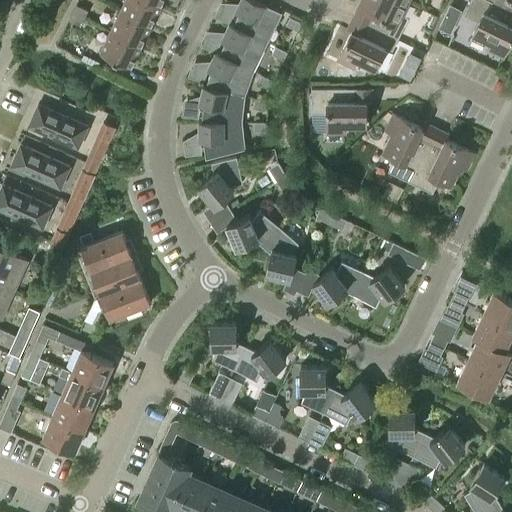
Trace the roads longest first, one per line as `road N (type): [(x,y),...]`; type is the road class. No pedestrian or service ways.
road 1 (unclassified): [(213,275),(390,362),(511,118)]
road 2 (unclassified): [(415,511),(142,380)]
road 3 (unclassified): [(206,0),(177,59),(159,143),(161,179),(213,275)]
road 4 (residential): [(83,505),(142,380)]
road 5 (residential): [(142,380),(168,324),(213,275)]
